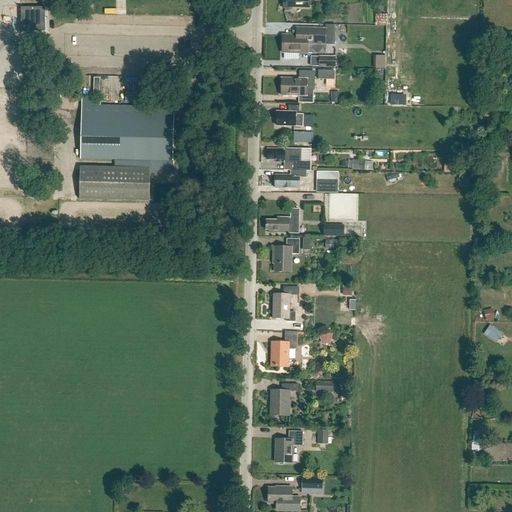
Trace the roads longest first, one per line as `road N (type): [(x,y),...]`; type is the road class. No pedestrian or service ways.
road 1 (residential): [(243,511),(257,32)]
road 2 (residential): [(257,32),(53,32)]
